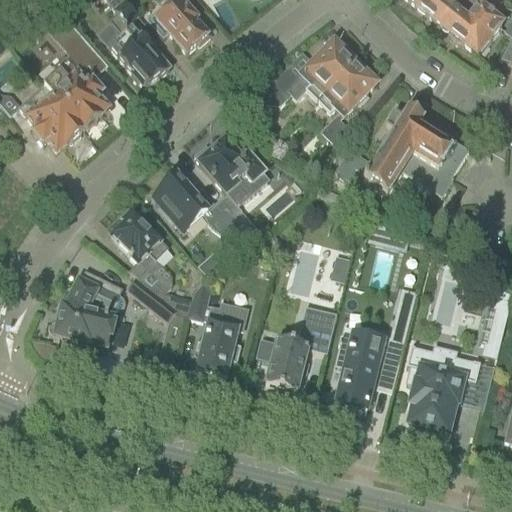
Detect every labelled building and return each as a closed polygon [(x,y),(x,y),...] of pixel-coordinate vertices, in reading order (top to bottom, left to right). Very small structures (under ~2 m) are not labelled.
[(117,0),(99,0),(117,20),(108,28),(110,31),(120,42),(107,53),(145,96),(147,94),(151,95),(158,88),(157,84),(167,76),(129,30),(137,23),(117,0)] [(161,12),(146,25),(150,29),(162,44),(168,39),(172,45),(185,60),(196,51),(198,53),(209,43),(177,4),(181,0),(168,0),(170,2),(161,10),(160,11),(161,12)] [(401,1),(437,29),(448,15),(465,28),(478,12),(480,13),(481,12),(483,9),(475,0),(401,0),(402,0),(401,1)] [(448,15),(437,29),(475,60),(486,46),(488,48),(501,32),(503,29),(481,12),(480,13),(478,12),(465,28),(448,15)] [(60,19),(42,35),(43,36),(45,34),(67,60),(53,73),(54,75),(57,79),(42,92),(82,137),(84,135),(87,136),(95,128),(96,125),(101,121),(99,119),(106,113),(97,103),(102,99),(91,86),(87,90),(77,79),(97,62),(60,19)] [(511,30),(510,28),(502,37),(510,43),(511,39),(511,30)] [(97,42),(107,53),(120,42),(110,31),(97,42)] [(303,96),(316,108),(353,71),(351,68),(352,65),(347,60),(343,61),(332,50),(324,58),(323,57),(311,69),(312,70),(297,86),(286,74),(256,101),(265,111),(280,112),(290,102),(293,105),(303,96)] [(353,71),(316,108),(329,121),(332,119),(335,122),(339,126),(354,111),(355,112),(366,101),(365,100),(367,97),(374,91),(367,85),(363,80),(364,77),(358,72),(355,73),(353,71)] [(27,105),(16,114),(17,115),(24,122),(34,135),(30,138),(41,151),(45,147),(55,158),(62,152),(63,154),(68,149),(71,149),(79,142),(79,139),(82,137),(42,92),(30,102),(27,105)] [(2,104),(0,105),(0,111),(9,122),(17,115),(16,114),(10,106),(2,104)] [(373,172),(351,159),(338,181),(360,195),(364,189),(387,204),(401,180),(441,204),(441,203),(451,186),(450,185),(467,157),(432,137),(433,136),(427,132),(426,133),(405,120),(402,125),(392,119),(384,133),(393,139),(373,172)] [(206,152),(192,164),(205,179),(226,203),(218,211),(223,217),(243,240),(251,233),(233,212),(254,194),(251,190),(263,179),(260,176),(247,161),(245,163),(240,156),(236,160),(224,146),(211,157),(206,152)] [(178,230),(183,237),(202,220),(235,259),(249,247),(223,217),(218,211),(209,219),(198,206),(187,193),(187,194),(176,182),(172,186),(167,185),(163,189),(162,194),(152,203),(158,211),(176,232),(178,230)] [(318,202),(351,216),(355,207),(322,193),(318,202)] [(163,299),(163,291),(151,279),(159,270),(155,266),(166,254),(132,220),(131,222),(129,220),(121,227),(123,229),(110,242),(118,249),(117,250),(136,269),(127,278),(136,285),(154,300),(163,299)] [(372,232),(368,247),(373,248),(376,249),(404,256),(407,241),(372,232)] [(345,287),(350,264),(336,262),(332,284),(345,287)] [(48,334),(48,335),(48,336),(48,337),(48,338),(49,338),(49,339),(49,340),(50,340),(50,341),(51,341),(51,342),(52,342),(53,342),(53,343),(54,343),(71,347),(70,352),(88,357),(90,351),(107,355),(115,326),(110,325),(112,319),(112,318),(114,318),(118,317),(121,314),(122,310),(121,305),(118,303),(122,296),(111,290),(83,277),(78,288),(77,287),(65,314),(61,312),(58,327),(57,327),(56,327),(55,327),(54,327),(53,327),(52,328),(51,328),(51,329),(50,329),(50,330),(49,330),(49,331),(49,332),(48,332),(48,333),(48,334)] [(136,285),(127,297),(167,330),(174,321),(186,324),(190,306),(163,299),(154,300),(136,285)] [(190,306),(186,324),(207,329),(203,342),(201,342),(196,363),(198,364),(194,378),(226,385),(230,370),(236,371),(240,355),(234,353),(238,338),(241,339),(247,316),(219,309),(218,315),(206,312),(211,295),(199,292),(198,293),(192,298),(190,306)] [(497,293),(491,315),(506,318),(511,296),(497,293)] [(260,347),(255,365),(270,369),(269,375),(264,394),(272,396),(272,398),(286,402),(287,400),(295,402),(307,356),(325,360),(335,321),(305,314),(295,353),(276,348),(275,351),(260,347)] [(339,350),(333,372),(343,374),(334,411),(364,419),(378,365),(398,370),(402,353),(410,322),(395,319),(389,344),(373,340),(372,346),(341,339),(341,342),(339,341),(337,349),(339,349),(339,350)] [(424,435),(423,440),(423,441),(445,446),(455,404),(457,405),(461,388),(473,391),(478,371),(453,365),(454,364),(454,362),(455,359),(453,358),(432,353),(431,359),(409,354),(405,372),(405,374),(407,374),(408,375),(405,390),(404,391),(412,393),(413,393),(409,412),(408,413),(410,413),(411,414),(407,430),(407,431),(423,435),(424,435)] [(507,433),(502,452),(510,454),(510,455),(511,455),(511,415),(507,433)]
